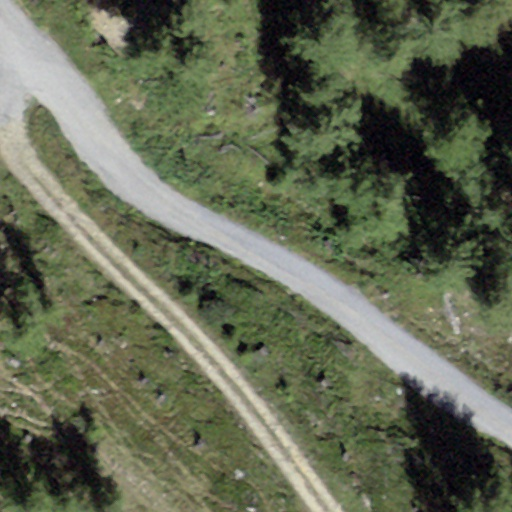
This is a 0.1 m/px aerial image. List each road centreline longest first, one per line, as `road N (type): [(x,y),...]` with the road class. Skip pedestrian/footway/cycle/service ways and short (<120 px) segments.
road 1 (unclassified): [(511,431),(317,283),(109,164),(0,9)]
road 2 (track): [(43,66),(10,100),(13,146),(41,187),(210,355),(323,511)]
